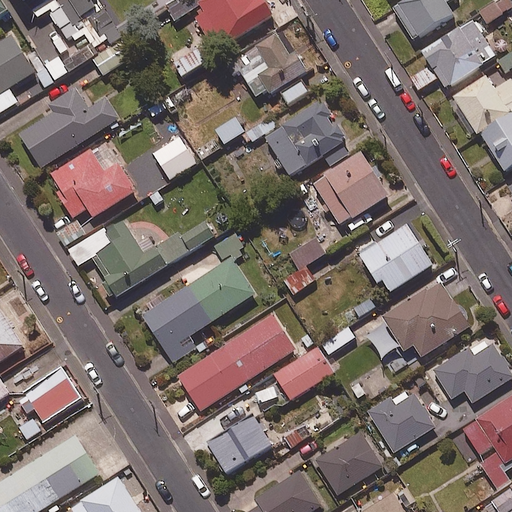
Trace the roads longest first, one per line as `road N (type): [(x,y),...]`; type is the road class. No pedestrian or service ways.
road 1 (residential): [(0,202),(196,511)]
road 2 (residential): [(324,0),(511,295)]
